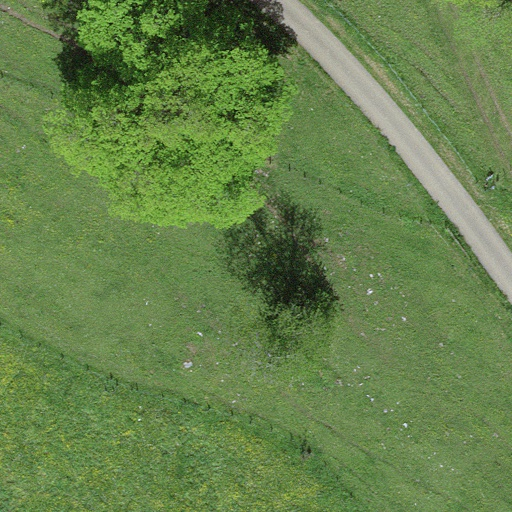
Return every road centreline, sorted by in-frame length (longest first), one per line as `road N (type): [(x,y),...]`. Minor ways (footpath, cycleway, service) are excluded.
road 1 (track): [(259,0),(323,45),(511,278)]
road 2 (track): [(437,0),(511,170)]
